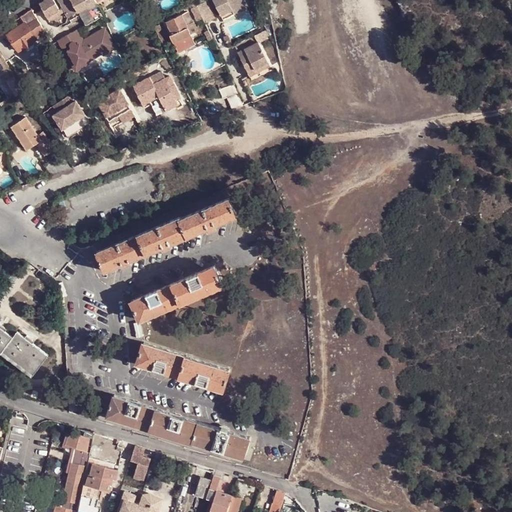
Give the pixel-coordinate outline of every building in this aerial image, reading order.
[(55,0),(44,0),(40,3),(49,17),(60,9),(55,0)] [(96,0),(72,0),(73,2),(79,11),(80,14),(83,20),(101,10),(96,0)] [(207,0),(197,5),(202,16),(205,22),(216,17),(207,0)] [(244,0),(214,0),(222,15),(234,9),(234,10),(246,5),(244,0)] [(68,17),(79,11),(73,2),(63,7),(64,11),(68,17)] [(197,4),(193,6),(198,18),(199,17),(202,16),(197,5),(197,4)] [(234,9),(222,15),(224,19),(236,14),(236,15),(248,9),(246,5),(234,10),(234,9)] [(51,21),(64,11),(63,7),(60,9),(49,17),(51,21)] [(189,12),(183,15),(188,25),(194,23),(189,12)] [(174,33),(189,27),(188,25),(183,15),(183,14),(168,21),(174,33)] [(202,16),(199,17),(210,38),(212,37),(208,27),(205,22),(202,16)] [(8,33),(19,49),(25,46),(25,47),(34,42),(33,41),(38,38),(37,37),(46,31),(38,17),(32,21),(33,23),(29,26),(26,21),(8,33)] [(161,24),(154,27),(162,42),(168,39),(161,24)] [(79,29),(58,41),(76,71),(91,63),(90,61),(103,53),(104,55),(118,47),(106,26),(84,38),(79,29)] [(189,27),(174,33),(176,40),(192,33),(189,27)] [(192,33),(176,40),(181,49),(197,44),(192,33)] [(259,41),(239,51),(249,72),(269,62),(259,41)] [(0,73),(4,80),(14,74),(0,51),(0,73)] [(252,79),(273,69),(269,62),(249,72),(252,79)] [(156,81),(167,75),(164,69),(152,74),(156,81)] [(181,101),(167,75),(156,81),(152,74),(136,83),(145,101),(152,98),(161,93),(168,107),(181,101)] [(239,92),(235,84),(220,90),(223,99),(227,97),(238,93),(239,92)] [(122,87),(100,100),(114,126),(136,114),(122,87)] [(161,93),(152,98),(159,111),(168,107),(161,93)] [(244,105),(238,93),(227,97),(233,109),(244,105)] [(62,99),(52,106),(56,112),(50,115),(60,131),(87,114),(77,98),(65,105),(62,99)] [(27,116),(11,125),(26,149),(42,139),(27,116)] [(103,155),(115,150),(110,141),(98,146),(103,155)] [(74,167),(67,155),(59,158),(52,161),(45,163),(51,175),(59,172),(67,170),(74,167)] [(97,251),(105,271),(122,264),(123,266),(131,262),(131,260),(164,246),(164,248),(172,245),(171,243),(209,227),(210,229),(217,226),(216,224),(238,215),(230,197),(181,217),(180,216),(97,251)] [(215,266),(173,283),(182,302),(223,284),(215,266)] [(173,283),(132,301),(140,320),(182,302),(173,283)] [(0,354),(2,352),(3,350),(14,336),(6,330),(0,325),(0,354)] [(26,337),(18,330),(14,336),(3,350),(34,373),(49,354),(34,343),(26,337)] [(26,337),(34,343),(36,341),(28,334),(26,337)] [(186,355),(144,342),(137,362),(180,375),(186,355)] [(32,376),(34,373),(3,350),(2,352),(32,376)] [(230,369),(186,355),(180,375),(223,389),(230,369)] [(108,414),(194,440),(195,439),(245,454),(251,436),(228,429),(229,427),(221,425),(221,427),(115,394),(108,414)] [(88,452),(91,438),(70,431),(66,446),(75,448),(62,506),(56,505),(54,511),(78,511),(88,462),(90,453),(88,452)] [(145,448),(136,445),(131,459),(138,462),(134,476),(144,479),(151,457),(143,455),(145,448)] [(343,445),(336,452),(348,462),(355,456),(343,445)] [(78,511),(94,511),(97,499),(99,499),(102,500),(105,488),(87,484),(90,473),(92,473),(95,463),(88,462),(78,511)] [(119,469),(95,463),(92,473),(90,473),(87,484),(105,488),(111,490),(114,479),(116,480),(119,469)] [(232,495),(217,490),(221,477),(214,475),(207,497),(212,499),(229,504),(232,495)] [(205,497),(211,479),(201,476),(195,494),(205,497)] [(285,492),(278,490),(273,501),(281,504),(285,492)] [(237,511),(242,498),(232,495),(229,504),(226,511),(237,511)] [(209,501),(205,511),(226,511),(229,504),(212,499),(211,502),(209,501)]
